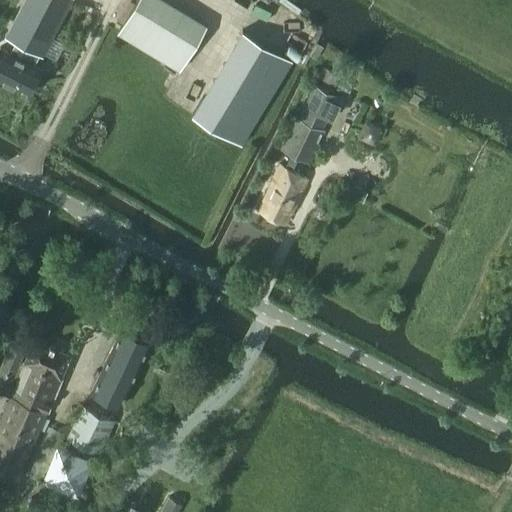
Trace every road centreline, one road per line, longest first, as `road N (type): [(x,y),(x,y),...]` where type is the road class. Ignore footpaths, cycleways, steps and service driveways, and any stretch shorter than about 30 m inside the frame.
road 1 (unclassified): [(511,438),(0,165)]
road 2 (track): [(511,64),(393,0)]
